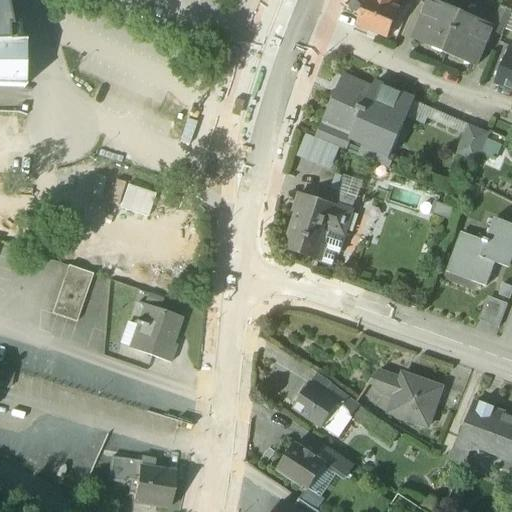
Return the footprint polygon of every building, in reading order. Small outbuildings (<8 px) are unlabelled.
[(0,0),(0,26),(19,26),(11,0),(0,0)] [(375,0),(366,0),(355,27),(387,40),(399,10),(396,8),(375,0)] [(375,0),(396,8),(399,0),(375,0)] [(431,2),(430,1),(428,7),(413,41),(415,42),(417,38),(446,50),(461,14),(431,2)] [(511,11),(500,6),(491,27),(492,28),(490,32),(502,37),(511,11)] [(491,27),(461,14),(446,50),(475,62),(473,67),(475,68),(490,32),(492,28),(491,27)] [(0,41),(19,41),(19,26),(0,26),(0,41)] [(19,41),(0,41),(0,86),(24,88),(24,86),(22,86),(22,76),(24,76),(24,75),(22,75),(23,43),(24,43),(24,41),(19,41)] [(511,57),(507,56),(495,85),(511,91),(511,57)] [(414,100),(375,84),(373,88),(342,75),(316,140),(389,170),(395,157),(391,155),(414,100)] [(489,135),(468,126),(456,155),(476,164),(489,135)] [(353,201),(333,191),(328,206),(336,209),(335,214),(349,219),(350,214),(349,213),(353,201)] [(328,206),(302,198),(284,252),(320,264),(325,249),(317,246),(323,229),(343,235),(349,219),(335,214),(336,209),(328,206)] [(483,240),(482,243),(476,240),(461,234),(447,273),(485,287),(494,263),(508,269),(511,259),(511,226),(495,220),(487,241),(483,240)] [(92,275),(68,266),(51,314),(76,323),(92,275)] [(496,302),(487,324),(499,328),(507,306),(496,302)] [(180,318),(143,305),(137,322),(133,321),(132,324),(140,327),(132,350),(168,363),(175,346),(168,343),(170,338),(173,339),(180,318)] [(13,371),(0,367),(0,386),(9,389),(13,371)] [(359,407),(317,375),(311,385),(339,404),(346,409),(349,413),(351,418),(359,407)] [(403,381),(390,376),(383,395),(396,399),(403,381)] [(442,389),(405,376),(396,399),(392,412),(411,418),(410,423),(428,429),(442,389)] [(339,404),(311,385),(294,410),(322,429),(339,404)] [(480,406),(474,404),(469,416),(471,417),(466,430),(464,429),(460,441),(457,448),(470,452),(479,452),(481,446),(503,454),(502,458),(511,462),(511,418),(494,411),(494,409),(480,403),(480,406)] [(339,404),(322,429),(336,439),(351,418),(349,413),(346,409),(339,404)] [(379,421),(359,407),(351,418),(372,432),(379,421)] [(111,435),(100,432),(98,440),(108,443),(111,435)] [(457,439),(449,459),(459,466),(465,469),(470,452),(457,448),(460,441),(457,439)] [(304,451),(295,445),(277,472),(307,492),(325,465),(316,459),(318,455),(307,447),(304,451)] [(355,466),(324,445),(318,455),(316,459),(325,465),(346,479),(355,466)] [(141,462),(111,458),(108,478),(110,478),(110,482),(124,484),(124,481),(136,483),(139,468),(140,468),(141,462)] [(140,468),(139,468),(136,483),(133,503),(169,509),(175,474),(140,468)] [(316,511),(299,500),(292,510),(294,511),(316,511)] [(294,511),(292,510),(282,503),(275,511),(294,511)]
